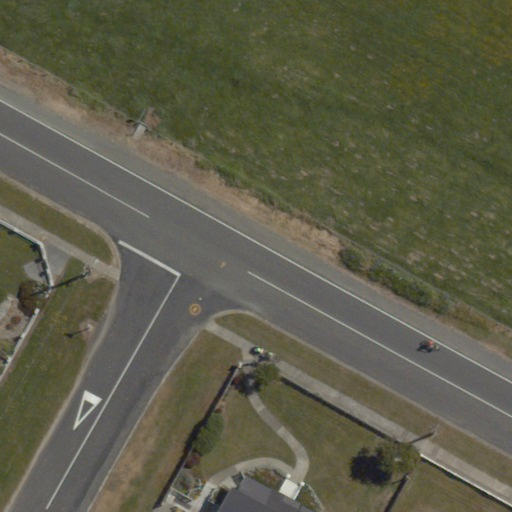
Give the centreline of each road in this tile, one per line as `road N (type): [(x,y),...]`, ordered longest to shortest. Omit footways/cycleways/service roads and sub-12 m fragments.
road 1 (residential): [(195,243),(511,416)]
road 2 (residential): [(46,511),(195,243)]
road 3 (residential): [(0,133),(195,243)]
